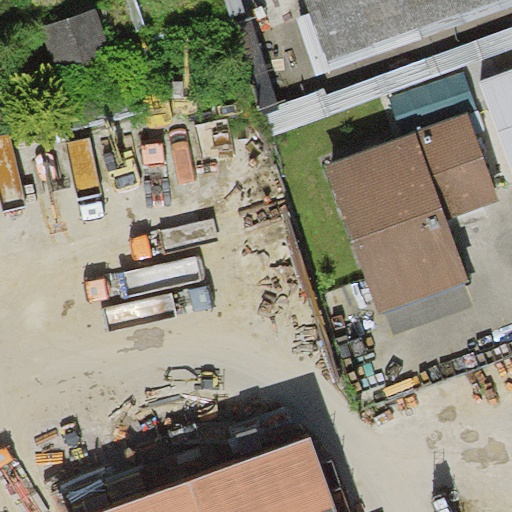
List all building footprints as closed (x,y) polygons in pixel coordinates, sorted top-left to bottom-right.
[(511,0),(297,0),(326,80),(511,14),(511,0)] [(55,77),(116,57),(101,10),(39,29),(55,77)] [(511,73),(476,87),(511,188),(511,73)] [(499,203),(468,113),(320,164),(374,320),(471,286),(448,220),(499,203)] [(327,511),(302,445),(120,511),(327,511)]
